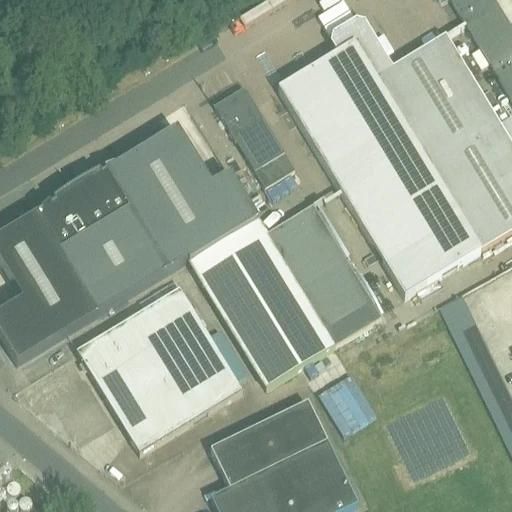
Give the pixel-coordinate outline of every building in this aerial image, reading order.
[(511,0),(447,0),(495,77),(511,66),(511,0)] [(511,151),(444,40),(392,72),(364,26),(355,24),(332,38),(330,47),(337,58),(277,94),(404,302),(511,236),(511,151)] [(511,66),(495,77),(511,105),(511,66)] [(273,189),(295,175),(244,93),(214,111),(254,177),(262,172),(273,189)] [(511,115),(502,98),(493,103),(505,124),(511,119),(511,115)] [(176,134),(0,241),(0,271),(21,307),(0,319),(0,343),(16,371),(187,266),(265,394),(381,323),(313,211),(263,240),(256,228),(259,226),(230,179),(211,191),(176,134)] [(139,460),(242,397),(179,294),(76,357),(139,460)] [(469,301),(451,310),(476,361),(494,352),(469,301)] [(86,396),(95,391),(83,370),(75,374),(86,396)] [(35,409),(52,418),(57,409),(40,399),(35,409)] [(214,511),(353,511),(358,510),(308,408),(210,455),(229,495),(210,504),(214,511)] [(185,455),(204,447),(200,437),(181,444),(185,455)] [(155,463),(161,474),(176,465),(169,455),(155,463)] [(127,464),(118,471),(132,490),(141,484),(127,464)] [(53,501),(38,511),(59,511),(61,511),(53,501)]
